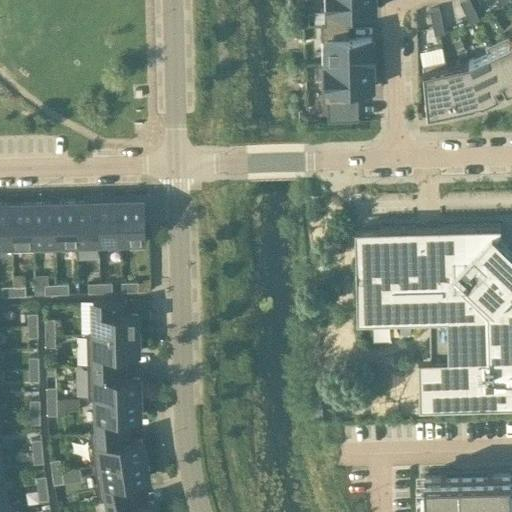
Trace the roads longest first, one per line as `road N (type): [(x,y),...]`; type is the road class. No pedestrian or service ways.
road 1 (residential): [(199,511),(181,388),(175,166)]
road 2 (residential): [(175,166),(398,159)]
road 3 (residential): [(0,169),(175,166)]
road 4 (residential): [(511,450),(344,453)]
road 5 (residential): [(175,166),(172,0)]
road 6 (residential): [(398,159),(393,0)]
